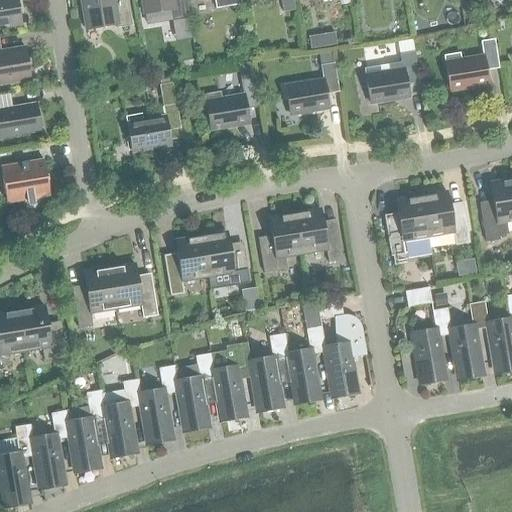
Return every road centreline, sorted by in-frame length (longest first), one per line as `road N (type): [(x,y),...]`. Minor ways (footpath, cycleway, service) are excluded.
road 1 (residential): [(52,511),(257,440),(391,414)]
road 2 (residential): [(92,233),(239,192),(351,178)]
road 3 (residential): [(391,414),(351,178)]
road 4 (residential): [(92,233),(50,0)]
road 5 (residential): [(351,178),(511,144)]
road 6 (residential): [(391,414),(511,395)]
